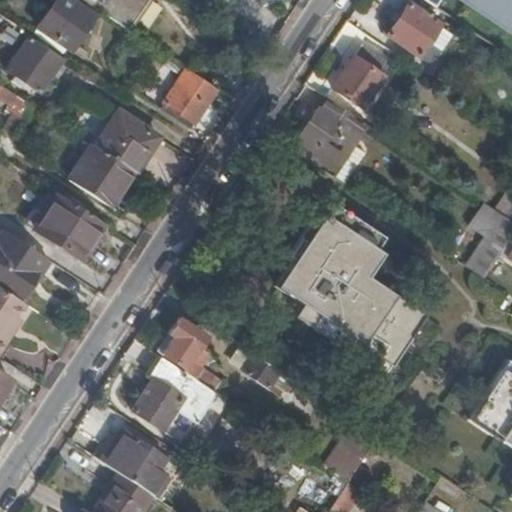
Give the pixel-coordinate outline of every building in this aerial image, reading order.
[(94,13),(74,0),(49,0),(31,27),(69,52),(94,13)] [(83,0),(127,29),(146,0),(83,0)] [(511,0),(464,0),(511,31),(511,0)] [(389,19),(380,33),(417,57),(428,42),(440,50),(450,36),(437,28),(440,24),(408,3),(395,23),(389,19)] [(28,37),(4,72),(37,94),(52,72),(57,75),(64,64),(60,61),(61,59),(45,48),(48,43),(38,37),(35,41),(28,37)] [(390,63),(362,45),(332,90),(360,109),(390,63)] [(160,107),(190,126),(217,88),(171,57),(164,68),(180,78),(160,107)] [(13,93),(2,85),(0,88),(0,103),(4,106),(7,102),(13,93)] [(332,90),(326,99),(355,117),(360,109),(332,90)] [(14,107),(1,126),(13,134),(26,115),(32,105),(13,93),(7,102),(14,107)] [(326,99),(325,98),(290,149),(333,177),(354,145),(366,125),(364,123),(355,117),(326,99)] [(38,109),(32,105),(26,115),(31,118),(38,109)] [(157,135),(115,107),(91,144),(129,168),(141,149),(145,152),(157,135)] [(91,144),(91,143),(67,179),(107,206),(131,170),(129,168),(91,144)] [(366,154),(354,145),(333,177),(346,185),(366,154)] [(137,174),(131,170),(107,206),(113,210),(137,174)] [(511,208),(511,192),(509,191),(496,210),(506,217),(511,208)] [(32,227),(78,258),(102,223),(56,193),(32,227)] [(469,227),(485,237),(466,266),(483,277),(509,238),(511,233),(511,221),(506,217),(496,210),(485,203),(469,227)] [(298,306),(291,318),(330,344),(336,335),(354,348),(348,357),(366,369),(372,360),(385,370),(422,314),(393,294),(389,298),(370,285),(374,281),(366,275),(369,271),(362,267),(381,237),(334,204),(325,218),(320,214),(304,238),(311,243),(302,258),(294,253),(272,287),(298,306)] [(44,257),(0,228),(0,288),(11,296),(29,271),(32,273),(44,257)] [(311,243),(304,238),(294,253),(302,258),(311,243)] [(374,281),(370,285),(389,298),(393,294),(374,281)] [(11,296),(0,288),(0,346),(11,332),(6,328),(23,303),(11,296)] [(162,339),(169,343),(161,354),(183,369),(180,372),(211,393),(219,382),(188,361),(210,327),(184,310),(178,319),(176,318),(162,339)] [(354,348),(336,335),(330,344),(348,357),(354,348)] [(169,343),(162,339),(154,350),(161,354),(169,343)] [(251,354),(239,346),(228,361),(241,370),(251,354)] [(292,385),(288,382),(290,379),(251,354),(241,370),(280,396),(283,392),(285,394),(292,385)] [(174,410),(191,421),(211,393),(180,372),(156,357),(144,373),(152,379),(130,411),(159,431),(174,410)] [(385,370),(372,360),(366,369),(380,378),(385,370)] [(499,440),(503,434),(511,440),(511,492),(509,498),(508,499),(511,502),(511,373),(504,368),(469,419),(499,440)] [(297,395),(315,407),(321,399),(303,388),(297,395)] [(376,437),(352,420),(322,465),(347,482),(376,437)] [(104,435),(90,457),(115,473),(147,494),(150,496),(163,477),(154,471),(161,460),(115,431),(110,439),(104,435)] [(511,440),(503,434),(499,440),(511,448),(511,440)] [(161,460),(154,471),(163,477),(150,496),(157,501),(176,471),(161,460)] [(134,511),(147,494),(115,473),(90,511),(134,511)] [(339,511),(356,488),(347,482),(326,511),(339,511)] [(439,511),(423,501),(415,511),(439,511)]
